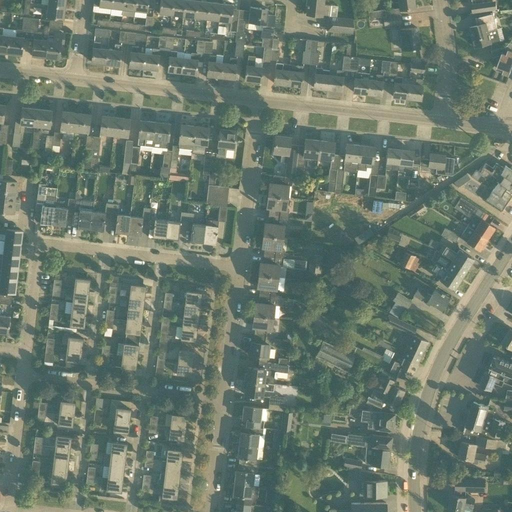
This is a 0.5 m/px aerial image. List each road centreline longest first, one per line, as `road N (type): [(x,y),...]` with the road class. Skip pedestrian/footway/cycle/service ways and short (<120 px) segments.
road 1 (tertiary): [(414,511),(417,434),(439,360),(511,243)]
road 2 (tertiary): [(258,101),(74,80)]
road 3 (tertiary): [(442,120),(258,101)]
road 4 (residential): [(240,268),(258,101)]
road 5 (residential): [(90,384),(105,251)]
road 6 (residential): [(145,390),(161,258)]
road 7 (residential): [(8,507),(24,375)]
road 8 (residential): [(224,400),(240,268)]
road 9 (residential): [(75,511),(90,384)]
road 10 (residential): [(131,511),(145,390)]
road 11 (residential): [(442,120),(439,0)]
